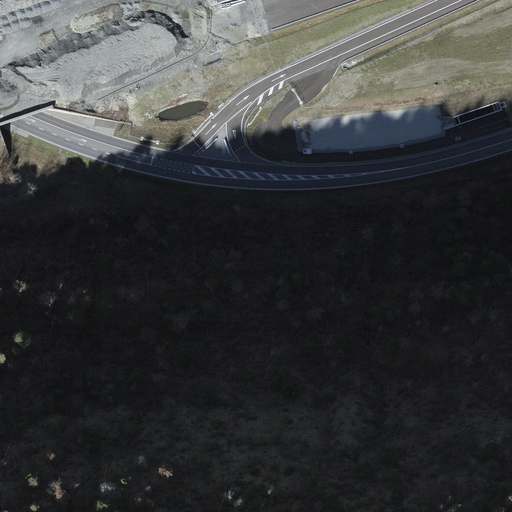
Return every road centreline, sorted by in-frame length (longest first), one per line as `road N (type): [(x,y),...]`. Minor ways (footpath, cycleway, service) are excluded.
road 1 (motorway): [(0,102),(297,0)]
road 2 (primary): [(276,177),(390,170),(511,139)]
road 3 (motorway): [(236,104),(451,0)]
road 4 (motorway): [(172,0),(0,56)]
road 5 (primary): [(0,105),(84,141),(169,164)]
